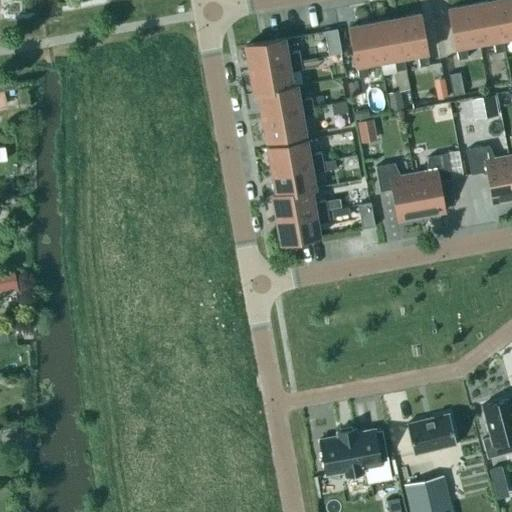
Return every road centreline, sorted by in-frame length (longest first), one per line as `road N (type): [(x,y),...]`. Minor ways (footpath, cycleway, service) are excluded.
road 1 (residential): [(253,287),(201,13)]
road 2 (residential): [(511,239),(253,287)]
road 3 (residential): [(276,407),(456,373),(511,332)]
road 4 (residential): [(276,407),(253,287)]
